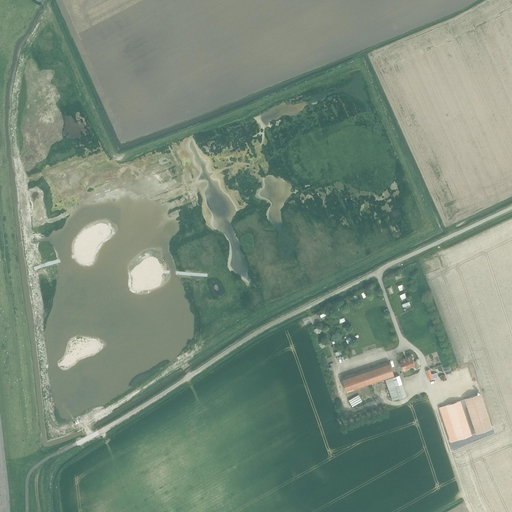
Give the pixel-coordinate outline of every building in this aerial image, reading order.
[(97,247),(89,248),(90,255),(98,254),(97,247)] [(412,356),(406,358),(409,367),(414,366),(415,369),(419,368),(416,360),(414,361),(412,356)] [(409,367),(406,358),(400,360),(403,369),(409,367)] [(346,392),(394,376),(389,361),(341,377),(346,392)] [(426,370),(429,380),(438,376),(437,372),(431,374),(429,368),(426,370)] [(392,401),(406,396),(399,375),(385,380),(392,401)] [(481,394),(446,405),(439,408),(450,441),(471,434),(492,427),(481,394)] [(358,395),(353,398),(348,400),(352,407),(362,401),(358,395)]
